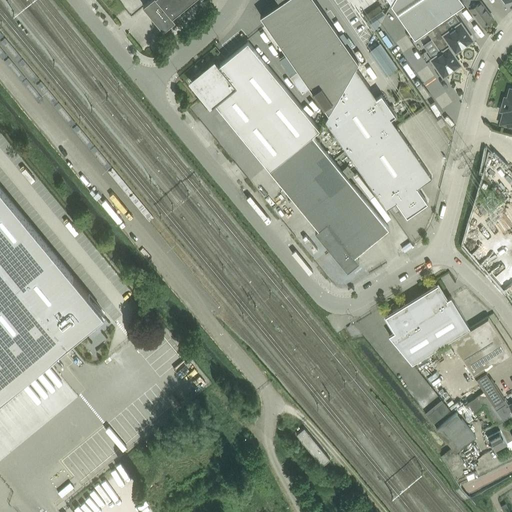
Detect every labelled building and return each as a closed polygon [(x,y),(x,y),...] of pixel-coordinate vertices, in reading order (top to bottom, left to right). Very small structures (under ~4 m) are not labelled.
[(149,0),(143,5),(164,29),(176,20),(173,16),(192,0),(149,0)] [(261,15),(266,23),(287,53),(297,67),(329,113),(359,61),(316,0),(279,0),(280,1),(261,15)] [(394,0),(392,4),(415,37),(426,29),(434,23),(453,11),(465,2),(462,0),(394,0)] [(462,0),(465,2),(470,9),(471,8),(483,24),(486,21),(487,21),(493,17),(480,0),(462,0)] [(380,6),(365,15),(369,22),(384,13),(380,6)] [(453,11),(434,23),(453,50),(455,49),(456,50),(470,41),(471,37),(461,23),(453,11)] [(434,23),(426,29),(432,37),(442,52),(432,58),(438,67),(444,75),(458,65),(459,61),(452,51),(453,50),(434,23)] [(216,102),(270,169),(313,134),(320,128),(248,40),(220,64),(217,61),(209,68),(211,70),(206,74),(204,71),(193,81),(213,105),(216,102)] [(382,42),(372,49),(389,74),(399,67),(382,42)] [(287,53),(280,58),(290,73),(297,67),(287,53)] [(326,119),(387,207),(397,200),(407,215),(428,200),(418,186),(432,176),(391,117),(396,113),(382,93),(377,96),(356,66),(326,119)] [(511,89),(510,90),(508,91),(507,96),(508,97),(508,98),(505,97),(502,110),(505,111),(502,122),(511,125),(511,89)] [(317,115),(325,110),(319,101),(311,105),(317,115)] [(436,120),(441,127),(446,123),(442,117),(436,120)] [(313,134),(270,169),(319,228),(316,230),(348,270),(360,260),(355,254),(389,227),(313,134)] [(0,398),(104,312),(0,185),(0,398)] [(410,241),(402,247),(405,251),(413,245),(410,241)] [(389,334),(412,362),(449,339),(470,326),(451,296),(446,299),(442,293),(444,292),(438,283),(423,292),(424,293),(408,303),(407,302),(402,305),(403,306),(400,309),(399,307),(386,315),(395,330),(389,334)] [(449,339),(476,379),(488,371),(487,370),(486,371),(484,367),(492,362),(494,364),(511,352),(489,315),(470,326),(449,339)] [(484,391),(496,384),(491,377),(480,385),(484,391)] [(496,384),(484,391),(495,406),(505,399),(496,384)] [(484,391),(476,396),(483,406),(494,422),(496,421),(502,418),(495,406),(484,391)] [(468,401),(475,411),(483,406),(476,396),(468,401)] [(123,430),(137,445),(169,416),(161,408),(159,410),(151,401),(148,403),(143,399),(123,417),(125,418),(110,432),(119,441),(123,438),(119,433),(123,430)] [(442,399),(425,413),(427,415),(434,423),(450,409),(442,399)] [(505,399),(495,406),(502,418),(504,420),(511,415),(509,411),(511,409),(511,403),(511,404),(509,405),(505,399)] [(460,407),(469,420),(474,416),(472,413),(475,411),(468,402),(460,407)] [(451,445),(453,446),(456,451),(476,435),(457,411),(437,427),(451,445)] [(491,424),(484,428),(488,435),(490,439),(495,448),(508,441),(502,432),(496,421),(494,422),(491,424)] [(305,427),(297,434),(323,465),(330,458),(324,451),(314,438),(305,427)] [(71,465),(83,482),(118,456),(103,435),(91,443),(90,441),(69,456),(74,463),(71,465)] [(501,505),(504,511),(509,511),(511,511),(506,503),(501,505)]
